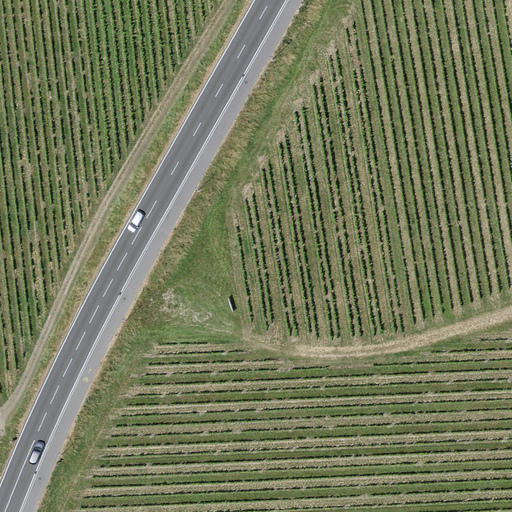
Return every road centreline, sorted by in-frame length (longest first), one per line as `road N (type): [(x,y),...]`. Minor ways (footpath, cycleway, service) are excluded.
road 1 (tertiary): [(277,0),(55,392),(5,511)]
road 2 (track): [(252,338),(335,353),(398,350),(511,307)]
